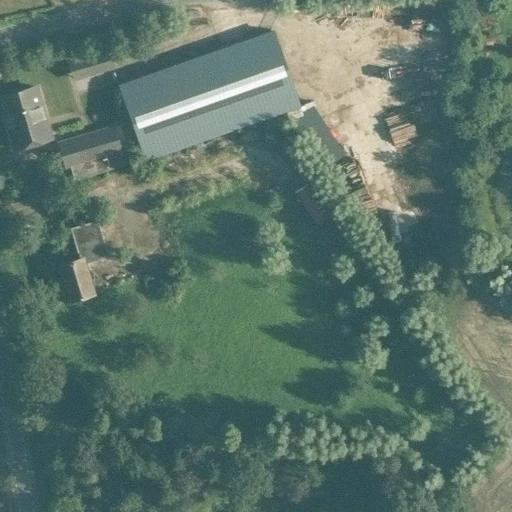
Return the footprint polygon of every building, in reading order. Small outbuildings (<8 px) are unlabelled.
[(146,160),(242,126),(300,106),(273,30),(120,84),(146,160)] [(93,72),(112,67),(106,45),(87,50),(93,72)] [(13,149),(51,138),(36,87),(25,90),(21,88),(12,91),(10,94),(2,97),(11,128),(8,129),(13,149)] [(66,167),(100,157),(119,151),(112,127),(59,143),(66,167)] [(124,166),(119,151),(100,157),(104,171),(124,166)] [(356,178),(365,199),(382,192),(373,171),(356,178)] [(112,188),(130,186),(129,175),(111,177),(112,188)] [(308,184),(294,192),(311,219),(316,226),(330,217),(308,184)] [(64,303),(83,297),(94,294),(88,276),(89,276),(86,264),(109,257),(98,220),(70,228),(79,258),(58,265),(65,288),(60,290),(64,303)]
